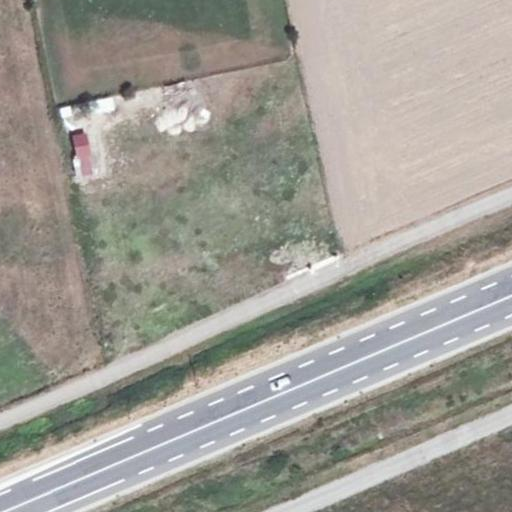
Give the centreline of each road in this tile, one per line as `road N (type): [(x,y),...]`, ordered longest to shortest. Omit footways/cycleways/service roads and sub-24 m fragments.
road 1 (track): [(0,423),(331,275),(511,205)]
road 2 (secondary): [(511,295),(3,511)]
road 3 (track): [(511,417),(286,511)]
